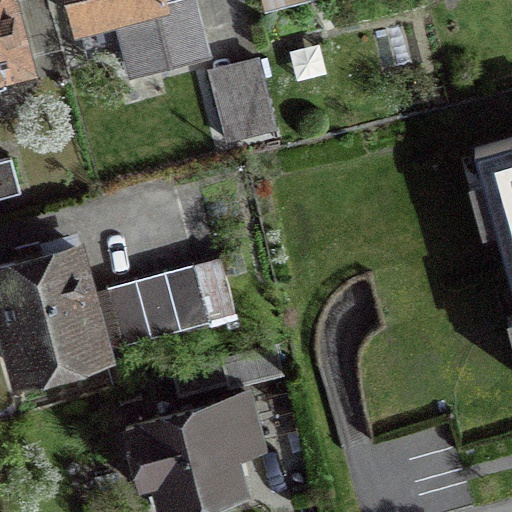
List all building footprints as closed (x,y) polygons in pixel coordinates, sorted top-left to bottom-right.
[(0,0),(0,85),(1,84),(0,81),(0,70),(23,65),(6,0),(0,0)] [(68,0),(82,56),(124,46),(131,73),(201,55),(186,0),(68,0)] [(263,0),(266,10),(294,3),(293,0),(263,0)] [(272,129),(255,61),(205,74),(223,142),(272,129)] [(511,140),(475,151),(511,285),(511,140)] [(7,160),(0,162),(0,199),(17,195),(7,160)] [(72,248),(0,268),(0,317),(16,375),(101,352),(72,248)] [(216,258),(190,266),(103,289),(118,347),(206,323),(207,326),(233,319),(216,258)] [(270,349),(221,362),(169,375),(175,398),(276,371),(270,349)] [(237,489),(227,453),(258,444),(245,396),(122,430),(136,483),(154,478),(163,509),(237,489)]
